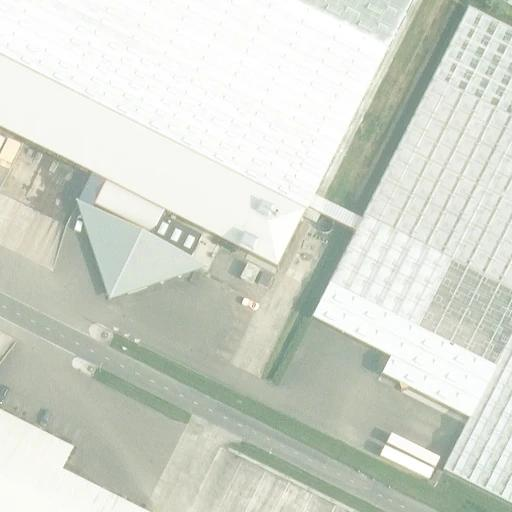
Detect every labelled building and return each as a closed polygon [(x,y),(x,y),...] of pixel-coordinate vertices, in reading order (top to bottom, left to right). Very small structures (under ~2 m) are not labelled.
[(0,0),(0,59),(304,212),(306,209),(312,197),(350,123),(386,49),(410,0),(0,0)] [(511,0),(492,0),(511,10),(511,0)] [(312,197),(306,209),(337,225),(355,234),(311,320),(389,360),(380,377),(467,421),(442,472),(511,507),(511,34),(467,12),(361,222),(355,219),(351,217),(345,214),(312,197)] [(275,269),(304,212),(0,59),(0,130),(23,142),(105,183),(93,207),(110,215),(108,219),(90,210),(85,212),(104,283),(109,282),(116,285),(117,290),(192,265),(191,260),(203,235),(161,215),(162,212),(275,269)] [(247,265),(239,280),(251,286),(259,272),(247,265)] [(262,273),(256,285),(265,289),(266,289),(271,278),(270,277),(262,273)] [(0,511),(139,511),(61,473),(72,450),(0,413),(0,511)]
